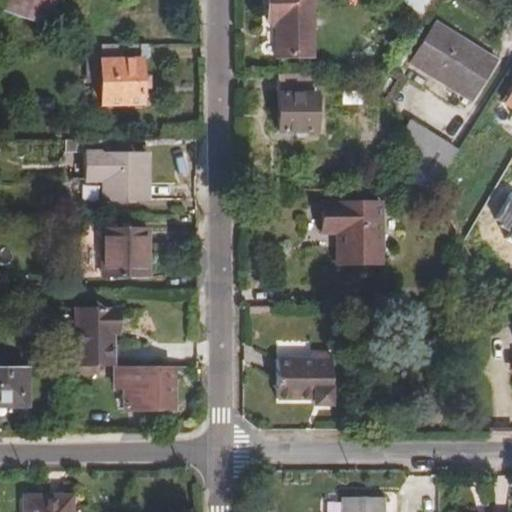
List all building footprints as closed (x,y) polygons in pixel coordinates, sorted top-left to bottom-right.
[(53,0),(3,0),(0,6),(0,9),(45,25),(53,0)] [(314,0),(271,0),(272,21),(281,22),(283,57),(316,56),(314,0)] [(495,61),(471,46),(433,22),(409,63),(470,100),(495,61)] [(138,44),(96,44),(98,104),(139,103),(138,44)] [(318,73),(280,73),(281,130),(318,130),(318,73)] [(511,88),(501,106),(511,111),(511,88)] [(364,90),(345,89),(345,101),(364,102),(364,90)] [(435,189),(440,181),(459,149),(412,120),(403,133),(435,189)] [(103,176),(103,198),(145,197),(144,150),(84,150),(84,175),(103,176)] [(382,199),(323,200),(323,230),(339,230),(339,260),(382,260),(382,199)] [(101,275),(147,275),(146,225),(101,225),(101,275)] [(114,307),(70,308),(72,366),(107,365),(107,331),(114,331),(114,307)] [(314,401),(332,401),(332,350),(312,350),(312,356),(278,356),(278,395),(315,395),(314,401)] [(166,376),(166,364),(111,365),(111,387),(121,387),(122,410),(172,409),(171,376),(166,376)] [(0,406),(24,406),(25,367),(0,367),(0,406)] [(24,406),(0,406),(0,414),(24,414),(24,406)] [(24,496),(23,511),(69,511),(69,497),(24,496)] [(343,497),(342,511),(384,511),(385,496),(343,497)]
